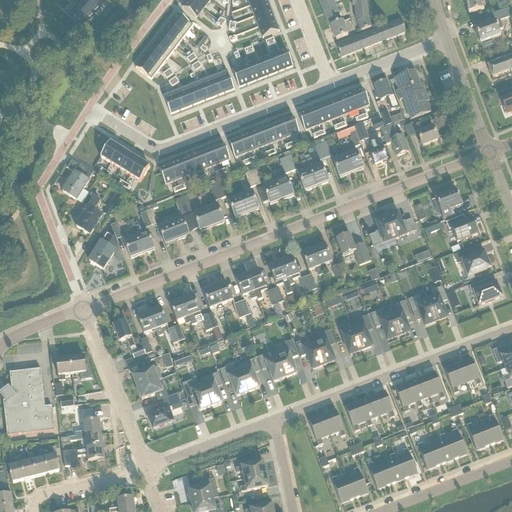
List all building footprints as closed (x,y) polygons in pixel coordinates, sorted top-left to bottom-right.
[(94,16),(75,0),(73,0),(72,2),(76,6),(69,15),(84,28),(94,16)] [(75,0),(94,16),(104,5),(98,0),(75,0)] [(189,0),(188,0),(182,9),(196,20),(203,10),(189,0)] [(208,0),(189,0),(203,10),(210,1),(208,0)] [(351,0),(352,6),(355,6),(356,21),(357,21),(361,32),(371,28),(367,20),(365,0),(351,0)] [(487,11),(484,0),(467,5),(470,16),(487,11)] [(266,1),(250,7),(254,18),(270,11),(266,1)] [(333,2),(321,7),(329,28),(331,28),(331,27),(341,24),(341,23),(333,2)] [(498,21),(474,30),(480,45),(483,51),(494,46),(492,40),(500,37),(498,32),(503,30),(500,22),(511,18),(508,10),(496,14),(498,21)] [(270,11),(254,18),(258,28),(275,22),(270,11)] [(177,15),(169,26),(184,38),(193,27),(177,15)] [(379,29),(384,42),(406,33),(401,21),(379,29)] [(275,22),(258,28),(262,39),(279,33),(275,22)] [(331,27),(331,28),(336,41),(347,37),(342,23),(341,23),(341,24),(331,27)] [(169,26),(160,37),(176,49),(184,38),(169,26)] [(363,50),(384,42),(379,29),(358,37),(363,50)] [(160,37),(152,47),(168,60),(176,49),(160,37)] [(341,59),(363,50),(358,37),(336,46),(341,59)] [(152,47),(144,58),(160,70),(168,60),(152,47)] [(286,51),(275,56),(281,72),(292,68),(286,51)] [(275,56),(264,60),(271,76),(281,72),(275,56)] [(144,58),(135,69),(151,81),(160,70),(144,58)] [(511,58),(488,67),(492,79),(510,72),(511,76),(511,58)] [(264,60),(254,64),(260,81),(271,76),(264,60)] [(254,64),(243,68),(249,85),(260,81),(254,64)] [(243,68),(232,72),(238,89),(249,85),(243,68)] [(227,72),(214,77),(221,96),(234,91),(227,72)] [(415,78),(413,74),(408,76),(407,75),(395,80),(399,92),(396,93),(399,102),(403,101),(410,119),(419,115),(420,117),(430,113),(426,104),(428,103),(424,92),(422,93),(416,78),(415,78)] [(214,77),(201,82),(208,101),(221,96),(214,77)] [(201,82),(188,87),(196,106),(208,101),(201,82)] [(392,98),(386,83),(374,87),(380,103),(386,100),(391,112),(399,109),(394,97),(392,98)] [(136,91),(155,101),(158,94),(139,84),(136,91)] [(188,87),(176,92),(183,111),(196,106),(188,87)] [(369,107),(363,90),(352,95),(358,111),(369,107)] [(119,104),(152,121),(159,108),(126,92),(119,104)] [(176,92),(163,97),(170,116),(183,111),(176,92)] [(352,95),(341,99),(347,115),(358,111),(352,95)] [(511,96),(501,101),(506,115),(511,112),(511,96)] [(347,115),(341,99),(330,103),(337,119),(347,115)] [(337,119),(330,103),(320,107),(326,124),(337,119)] [(320,107),(309,111),(316,128),(326,124),(320,107)] [(304,132),(316,128),(309,111),(298,116),(304,132)] [(385,128),(392,125),(387,113),(380,116),(385,128)] [(292,118),(281,122),(288,139),(299,134),(292,118)] [(281,122),(271,126),(277,143),(288,139),(281,122)] [(375,132),(384,128),(381,122),(372,125),(375,132)] [(356,135),(365,131),(363,125),(354,128),(356,135)] [(408,139),(415,136),(411,125),(404,128),(408,139)] [(423,133),(420,125),(415,127),(418,135),(417,135),(422,148),(438,142),(433,129),(423,133)] [(271,126),(260,130),(267,147),(277,143),(271,126)] [(396,139),(395,137),(397,136),(394,126),(381,131),(386,146),(391,144),(396,158),(409,153),(402,137),(396,139)] [(355,149),(361,146),(353,127),(348,129),(350,134),(349,134),(355,149)] [(260,130),(249,134),(256,151),(267,147),(260,130)] [(249,134),(239,139),(245,155),(256,151),(249,134)] [(239,139),(228,143),(234,159),(245,155),(239,139)] [(318,142),(325,160),(331,158),(324,139),(318,142)] [(319,162),(325,160),(318,142),(312,144),(319,162)] [(374,166),(387,161),(380,143),(372,145),(374,152),(370,154),(374,166)] [(110,144),(100,159),(110,165),(120,150),(110,144)] [(223,145),(212,149),(219,166),(230,161),(223,145)] [(212,149),(202,153),(208,170),(219,166),(212,149)] [(120,150),(110,165),(120,171),(130,156),(120,150)] [(342,152),(344,157),(351,175),(363,170),(356,152),(349,155),(347,150),(342,152)] [(202,153),(191,157),(197,174),(208,170),(202,153)] [(283,155),(291,173),(297,171),(291,157),(290,157),(289,153),(283,155)] [(283,155),(278,157),(285,176),(291,173),(283,155)] [(130,156),(120,171),(130,177),(139,162),(130,156)] [(191,157),(180,161),(187,178),(197,174),(191,157)] [(339,180),(351,175),(344,157),(332,162),(339,180)] [(306,162),(317,188),(328,184),(321,166),(314,169),(311,160),(306,162)] [(69,197),(86,170),(80,167),(71,161),(66,169),(74,174),(62,193),(69,197)] [(180,161),(170,166),(176,182),(187,178),(180,161)] [(139,162),(130,177),(140,184),(149,168),(139,162)] [(305,193),(317,188),(306,162),(301,164),(305,172),(298,175),(305,193)] [(170,166),(159,170),(165,186),(176,182),(170,166)] [(250,173),(255,187),(261,185),(256,170),(255,171),(253,166),(248,168),(250,173)] [(86,170),(69,197),(76,202),(88,183),(88,182),(93,175),(86,170)] [(250,189),(255,187),(250,173),(245,175),(250,189)] [(284,175),(273,180),(274,181),(273,181),(281,202),(293,197),(285,176),(285,177),(284,175)] [(270,206),(281,202),(273,181),(269,183),(270,185),(263,188),(270,206)] [(221,200),(216,186),(215,186),(214,182),(205,185),(207,189),(210,188),(215,203),(221,200)] [(216,186),(221,200),(227,198),(221,184),(216,186)] [(451,217),(449,212),(461,207),(459,201),(460,200),(456,191),(450,194),(442,197),(431,201),(432,202),(435,201),(443,220),(451,217)] [(189,221),(195,219),(200,233),(212,229),(205,211),(204,208),(199,209),(200,213),(194,215),(187,197),(185,193),(179,195),(181,199),(189,221)] [(259,211),(252,193),(240,197),(247,215),(259,211)] [(228,202),(235,220),(247,215),(240,197),(228,202)] [(83,232),(94,213),(100,203),(94,199),(76,228),(83,232)] [(184,224),(189,221),(181,199),(181,200),(175,202),(180,214),(173,217),(174,219),(169,221),(177,242),(189,238),(184,224)] [(177,242),(169,221),(163,223),(163,221),(155,220),(152,211),(158,209),(156,204),(145,209),(146,213),(152,227),(157,225),(165,247),(177,242)] [(116,208),(110,205),(103,215),(109,218),(116,208)] [(217,206),(205,211),(212,229),(224,224),(217,206)] [(15,212),(7,221),(12,224),(13,223),(19,215),(15,212)] [(94,213),(83,232),(90,237),(102,218),(94,213)] [(145,230),(152,227),(146,213),(140,215),(145,230)] [(398,215),(386,219),(395,240),(416,232),(411,220),(401,224),(398,215)] [(463,217),(446,224),(448,231),(451,230),(457,244),(477,236),(471,221),(466,224),(463,217)] [(373,249),(395,240),(386,219),(375,224),(379,233),(369,237),(373,249)] [(115,237),(115,238),(116,241),(122,239),(117,224),(111,227),(115,237)] [(441,226),(424,233),(426,237),(442,231),(441,226)] [(135,238),(142,256),(154,251),(147,233),(135,238)] [(108,248),(112,242),(115,238),(114,237),(113,239),(107,235),(102,244),(101,243),(89,262),(96,267),(108,248)] [(354,253),(359,267),(370,263),(363,246),(354,249),(349,237),(336,242),(343,258),(354,253)] [(118,247),(116,241),(115,238),(112,242),(108,248),(96,267),(103,271),(115,252),(118,247)] [(131,260),(142,256),(135,238),(124,242),(131,260)] [(313,250),(322,274),(327,272),(325,267),(332,264),(325,246),(313,250)] [(313,250),(301,255),(308,273),(315,271),(317,275),(318,275),(319,279),(323,277),(322,274),(313,250)] [(474,250),(454,257),(458,265),(462,264),(468,278),(490,270),(484,254),(477,257),(474,250)] [(280,263),(289,287),(294,285),(292,282),(299,279),(298,277),(299,277),(292,259),(280,263)] [(289,287),(280,263),(268,268),(276,289),(283,286),(287,297),(293,295),(289,287)] [(337,282),(343,280),(338,266),(332,268),(337,282)] [(257,302),(263,300),(260,291),(266,289),(259,271),(247,276),(256,299),(257,302)] [(251,301),(256,299),(247,276),(235,280),(242,298),(249,296),(251,301)] [(305,278),(311,293),(316,290),(311,276),(305,278)] [(438,277),(433,279),(435,285),(441,282),(438,277)] [(305,295),(311,293),(305,278),(299,281),(305,295)] [(474,294),(479,307),(501,299),(500,297),(502,296),(499,289),(497,289),(496,285),(494,286),(489,287),(487,281),(469,288),(472,295),(474,294)] [(221,306),(233,302),(226,284),(214,288),(221,306)] [(375,284),(361,289),(364,296),(378,290),(375,284)] [(223,310),(221,306),(214,288),(202,293),(209,311),(217,308),(218,312),(223,310)] [(427,302),(436,323),(447,319),(441,304),(447,302),(441,288),(431,292),(434,300),(427,302)] [(272,291),(277,305),(283,303),(278,289),(272,291)] [(273,307),(277,305),(272,291),(266,293),(272,308),(273,307)] [(357,291),(343,296),(345,301),(358,295),(357,291)] [(182,301),(190,324),(195,322),(193,317),(200,314),(193,296),(182,301)] [(436,323),(427,302),(421,305),(418,297),(408,301),(413,315),(419,313),(424,328),(436,323)] [(189,324),(190,324),(182,301),(170,305),(176,324),(183,321),(185,326),(189,325),(189,324)] [(239,304),(244,318),(245,318),(251,316),(245,301),(239,304)] [(332,301),(325,303),(328,310),(335,307),(332,301)] [(239,320),(244,318),(239,304),(233,306),(239,320)] [(277,305),(273,307),(277,316),(281,315),(277,305)] [(398,314),(390,317),(398,338),(409,333),(400,309),(398,305),(395,306),(398,314)] [(148,314),(155,332),(158,338),(163,336),(160,330),(167,327),(160,309),(148,314)] [(398,338),(390,317),(384,319),(381,312),(370,316),(376,329),(381,327),(387,342),(398,338)] [(144,336),(155,332),(148,314),(137,318),(144,336)] [(206,317),(211,331),(217,328),(212,314),(206,317)] [(251,316),(245,318),(249,330),(255,328),(251,316)] [(206,333),(211,331),(206,317),(200,319),(206,333)] [(372,348),(366,333),(372,331),(366,317),(356,321),(359,329),(353,331),(361,352),(372,348)] [(131,338),(125,322),(113,327),(114,329),(113,330),(114,334),(115,334),(119,343),(126,340),(130,350),(135,348),(131,338)] [(338,328),(350,357),(361,352),(353,331),(346,334),(344,326),(338,328)] [(173,329),(178,343),(184,341),(179,327),(173,329)] [(173,346),(178,343),(173,329),(167,331),(173,346)] [(218,330),(212,332),(216,342),(222,340),(219,332),(218,330)] [(315,346),(323,367),(334,363),(329,348),(334,345),(329,332),(318,336),(321,344),(315,346)] [(154,352),(159,350),(155,338),(149,341),(154,352)] [(146,355),(152,354),(146,339),(141,342),(146,355)] [(277,359),(285,379),(296,375),(291,360),(298,358),(292,342),(284,345),(287,351),(275,355),(277,360),(277,359)] [(212,356),(219,353),(216,346),(210,349),(212,356)] [(323,367),(315,346),(304,350),(312,371),(323,367)] [(511,353),(507,356),(504,347),(492,352),(497,365),(503,363),(505,370),(511,367),(511,353)] [(134,360),(145,356),(143,349),(136,351),(131,353),(134,360)] [(188,356),(173,361),(175,368),(191,362),(188,356)] [(273,384),(285,379),(277,359),(277,360),(266,364),(263,357),(257,359),(262,371),(268,369),(273,384)] [(84,358),(70,360),(72,376),(80,375),(80,380),(86,379),(85,374),(86,374),(84,358)] [(59,377),(59,383),(65,382),(64,376),(72,376),(70,360),(56,362),(58,377),(59,377)] [(240,374),(248,394),(259,389),(253,375),(259,372),(255,360),(244,364),(247,371),(240,373),(240,374)] [(471,360),(458,365),(465,385),(474,382),(476,387),(481,385),(471,360)] [(458,365),(444,370),(454,396),(458,394),(456,388),(465,385),(458,365)] [(508,376),(502,378),(507,390),(511,388),(511,367),(505,370),(508,376)] [(133,378),(137,389),(157,382),(162,380),(157,369),(153,370),(133,378)] [(248,394),(240,374),(240,373),(239,369),(227,373),(225,369),(219,372),(225,386),(230,383),(236,398),(248,394)] [(4,402),(3,402),(7,437),(54,432),(52,407),(45,408),(40,371),(9,374),(11,390),(9,391),(1,396),(5,401),(4,402)] [(444,399),(435,374),(421,379),(429,399),(438,396),(440,401),(444,399)] [(202,388),(210,408),(222,404),(216,389),(222,387),(217,375),(207,379),(209,385),(202,388)] [(429,399),(421,379),(408,384),(416,404),(415,404),(417,410),(422,408),(420,402),(429,399)] [(162,393),(157,382),(137,389),(142,401),(162,393)] [(202,388),(196,390),(194,385),(191,382),(182,386),(187,400),(193,398),(199,412),(210,408),(202,388)] [(407,407),(415,404),(416,404),(408,384),(395,389),(404,414),(409,413),(407,407)] [(55,398),(63,397),(61,385),(54,386),(55,398)] [(497,389),(491,392),(493,398),(499,395),(497,389)] [(395,418),(385,393),(371,398),(379,418),(388,415),(390,420),(395,418)] [(145,416),(151,431),(172,423),(168,414),(180,409),(175,395),(160,401),(163,409),(145,416)] [(379,418),(371,398),(358,403),(366,423),(365,423),(368,429),(372,427),(370,421),(379,418)] [(61,409),(73,407),(72,399),(60,400),(61,409)] [(357,426),(365,423),(366,423),(358,403),(345,408),(354,434),(359,432),(357,426)] [(67,421),(66,412),(58,413),(59,428),(71,427),(71,421),(67,421)] [(335,412),(322,417),(330,437),(338,434),(340,439),(345,437),(335,412)] [(182,428),(191,427),(189,415),(180,416),(182,428)] [(322,417),(308,422),(318,447),(323,446),(321,440),(330,437),(322,417)] [(490,424),(482,427),(490,447),(503,442),(493,417),(488,418),(490,424)] [(74,434),(75,438),(101,435),(99,422),(83,424),(84,433),(74,434)] [(471,425),(466,427),(476,453),(490,447),(482,427),(473,431),(471,425)] [(446,441),(454,461),(467,456),(457,431),(452,433),(454,438),(446,441)] [(69,439),(70,443),(85,441),(86,450),(102,448),(101,435),(75,438),(69,439)] [(432,447),(440,467),(454,461),(446,441),(444,436),(439,438),(441,443),(432,447)] [(417,446),(427,472),(440,467),(432,447),(424,450),(422,445),(417,446)] [(44,460),(48,475),(60,472),(56,457),(57,457),(55,448),(51,449),(53,457),(46,459),(44,460)] [(104,461),(102,448),(86,450),(76,451),(76,452),(77,458),(87,457),(88,463),(104,461)] [(417,476),(407,450),(402,452),(405,458),(396,461),(404,481),(417,476)] [(44,460),(46,459),(44,451),(39,452),(41,460),(34,462),(32,463),(36,478),(48,475),(44,460)] [(74,452),(69,453),(70,464),(71,467),(71,470),(78,469),(77,458),(76,452),(74,452)] [(64,468),(71,467),(70,464),(69,453),(63,454),(64,468)] [(34,462),(32,454),(28,455),(30,463),(23,465),(20,466),(24,481),(36,478),(32,463),(34,462)] [(404,481),(396,461),(394,455),(390,457),(392,463),(383,466),(391,486),(404,481)] [(16,458),(18,466),(8,469),(12,484),(24,481),(20,466),(23,465),(21,457),(16,458)] [(265,476),(263,464),(236,470),(237,475),(243,474),(244,480),(265,476)] [(377,491),(391,486),(383,466),(374,470),(372,464),(367,466),(377,491)] [(206,472),(208,481),(225,477),(223,468),(206,472)] [(355,477),(347,480),(354,500),(368,495),(358,470),(353,472),(355,477)] [(265,476),(244,480),(246,487),(240,489),(241,494),(268,488),(265,476)] [(354,500),(347,480),(338,484),(336,478),(331,480),(341,506),(354,500)] [(189,493),(192,505),(212,500),(211,493),(217,492),(216,487),(189,493)] [(0,509),(13,508),(11,496),(0,497),(0,509)] [(134,511),(133,499),(117,501),(118,511),(109,511),(134,511)] [(221,511),(220,506),(214,507),(212,500),(192,505),(193,511),(221,511)]
